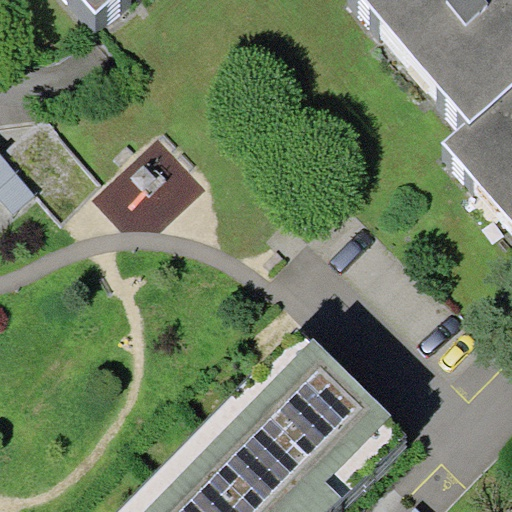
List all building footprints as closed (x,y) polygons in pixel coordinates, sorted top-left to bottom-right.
[(84,0),(96,13),(110,0),(84,0)] [(511,0),(364,0),(469,119),(511,81),(511,0)] [(511,81),(469,119),(443,141),(511,220),(511,81)] [(104,185),(43,118),(1,155),(37,196),(61,223),(104,185)] [(0,199),(14,216),(37,196),(1,155),(0,153),(0,199)] [(302,322),(112,511),(327,511),(410,430),(302,322)]
